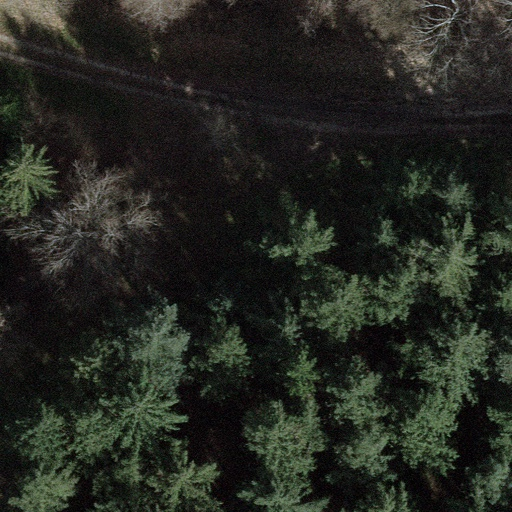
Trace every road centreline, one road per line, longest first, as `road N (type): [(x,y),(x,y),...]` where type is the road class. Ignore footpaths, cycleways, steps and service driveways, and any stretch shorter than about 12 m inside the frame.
road 1 (track): [(511,107),(431,113),(180,103),(0,49)]
road 2 (track): [(0,380),(63,307),(324,156),(431,113)]
road 3 (track): [(180,103),(207,156),(179,239)]
